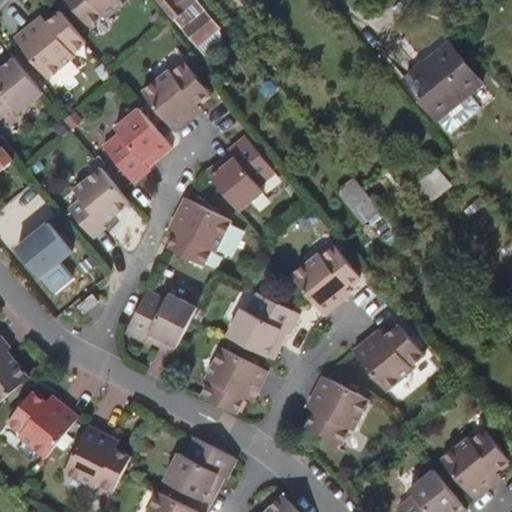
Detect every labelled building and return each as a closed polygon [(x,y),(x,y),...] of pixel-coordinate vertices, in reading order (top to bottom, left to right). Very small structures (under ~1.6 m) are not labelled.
[(110,17),(131,0),(73,0),(94,25),(108,14),(110,17)] [(219,25),(198,0),(161,0),(185,28),(188,24),(202,39),(219,25)] [(79,56),(76,52),(89,42),(63,10),(49,22),(42,28),(37,22),(18,38),(52,78),(79,56)] [(42,28),(49,22),(44,16),(37,22),(42,28)] [(472,93),(484,83),(451,42),(408,79),(441,119),(472,93)] [(19,113),(45,93),(12,52),(0,61),(0,62),(4,68),(0,71),(0,118),(13,107),(19,113)] [(201,101),(212,92),(187,59),(172,71),(170,67),(143,89),(176,130),(190,119),(200,112),(195,106),(201,101)] [(455,131),(481,110),(482,104),(472,93),(441,119),(450,130),(455,131)] [(205,107),(201,101),(195,106),(200,112),(205,107)] [(174,146),(141,106),(115,126),(120,132),(105,145),(133,180),(148,168),(149,167),(144,161),(156,152),(161,157),(174,146)] [(262,179),(278,165),(250,131),(236,141),(233,143),(239,150),(227,160),(222,153),(210,163),(242,204),(267,185),(262,179)] [(227,160),(239,150),(233,143),(227,148),(222,153),(227,160)] [(0,148),(0,147),(0,172),(15,161),(3,146),(0,148)] [(413,184),(437,164),(426,151),(402,171),(413,184)] [(149,167),(161,157),(156,152),(144,161),(149,167)] [(132,201),(103,166),(74,189),(81,198),(70,208),(91,234),(103,224),(132,201)] [(366,224),(384,209),(356,174),(338,189),(366,224)] [(218,246),(232,215),(186,191),(175,215),(181,219),(178,224),(170,241),(206,259),(213,244),(218,246)] [(178,224),(181,219),(175,215),(172,221),(178,224)] [(74,248),(50,219),(40,227),(40,232),(33,238),(29,237),(18,245),(42,274),(74,248)] [(94,238),(106,228),(103,224),(91,234),(94,238)] [(29,237),(33,238),(40,232),(40,227),(29,237)] [(348,277),(361,267),(337,236),(324,247),(320,243),(291,266),(292,267),(296,271),(326,307),(337,298),(347,290),(341,283),(348,277)] [(354,285),(348,277),(341,283),(347,290),(354,285)] [(175,345),(199,298),(169,284),(166,290),(150,283),(131,322),(146,329),(150,323),(164,330),(160,337),(175,345)] [(274,334),(280,321),(288,324),(297,306),(257,286),(248,303),(241,300),(228,328),(275,352),(281,338),(274,334)] [(87,310),(101,299),(95,291),(81,302),(87,310)] [(426,345),(401,314),(388,324),(381,329),(375,321),(370,326),(354,338),(387,381),(415,359),(412,355),(426,345)] [(381,329),(388,324),(382,316),(375,321),(381,329)] [(281,338),(288,324),(280,321),(274,334),(281,338)] [(160,337),(164,330),(150,323),(146,329),(160,337)] [(15,342),(6,331),(1,335),(11,346),(15,342)] [(0,401),(32,372),(11,346),(1,335),(0,336),(0,401)] [(257,388),(269,363),(222,339),(206,371),(209,372),(202,387),(237,405),(244,390),(247,383),(257,388)] [(353,421),(370,388),(323,364),(321,366),(315,379),(310,387),(316,391),(311,400),(304,414),(341,434),(349,419),(353,421)] [(253,395),(257,388),(247,383),(244,390),(253,395)] [(311,400),(316,391),(310,387),(304,396),(311,400)] [(46,454),(79,410),(58,395),(53,402),(48,398),(32,388),(8,419),(22,430),(20,433),(46,454)] [(53,402),(58,395),(53,392),(48,398),(53,402)] [(113,486),(131,450),(116,443),(109,440),(113,431),(88,419),(64,466),(97,483),(98,479),(113,486)] [(500,463),(511,453),(511,449),(487,420),(474,431),(472,428),(445,450),(479,491),(489,483),(500,474),(494,467),(500,463)] [(116,443),(120,435),(113,431),(109,440),(116,443)] [(214,485),(221,470),(228,474),(231,467),(238,454),(199,433),(190,451),(182,448),(169,478),(215,501),(221,488),(214,485)] [(500,474),(506,470),(500,463),(494,467),(500,474)] [(468,500),(439,464),(413,484),(417,489),(401,502),(408,511),(447,511),(453,507),(456,511),(461,511),(471,505),(468,500)] [(221,488),(228,474),(221,470),(214,485),(221,488)] [(208,511),(210,511),(164,488),(152,511),(208,511)] [(303,511),(304,511),(285,494),(282,490),(267,505),(260,511),(303,511)]
